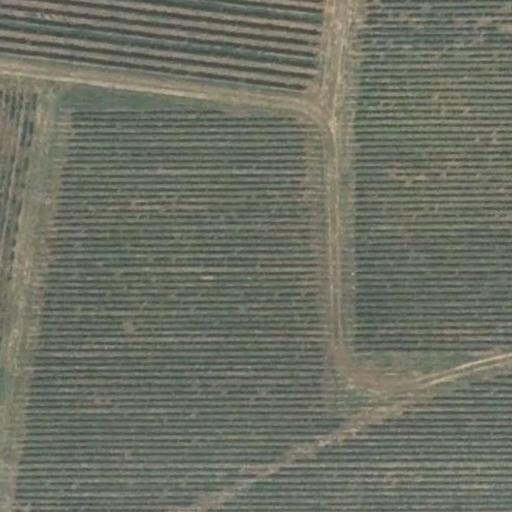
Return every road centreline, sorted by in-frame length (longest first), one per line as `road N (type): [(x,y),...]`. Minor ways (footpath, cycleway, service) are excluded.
road 1 (track): [(511,358),(408,386),(365,382),(339,357),(329,123),(314,110),(283,100),(0,70)]
road 2 (track): [(329,123),(348,0)]
